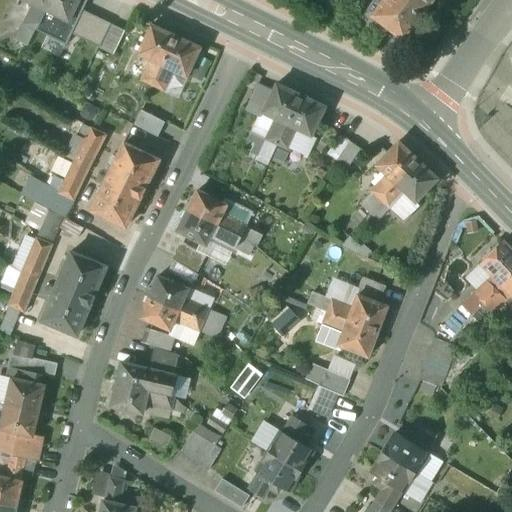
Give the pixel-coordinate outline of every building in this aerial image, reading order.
[(49,0),(25,0),(33,4),(45,10),(49,0)] [(78,0),(69,21),(45,10),(35,30),(66,45),(86,0),(78,0)] [(78,0),(49,0),(45,10),(69,21),(78,0)] [(384,0),(380,6),(374,2),(362,19),(384,35),(389,28),(396,34),(396,37),(397,39),(399,41),(402,42),(404,42),(407,41),(409,39),(410,37),(410,34),(409,32),(432,0),(384,0)] [(45,10),(33,4),(22,24),(35,30),(45,10)] [(110,24),(83,11),(72,35),(99,48),(110,24)] [(125,31),(110,24),(99,48),(113,55),(125,31)] [(175,38),(150,27),(136,55),(148,61),(161,67),(175,38)] [(199,50),(175,38),(161,67),(172,72),(185,78),(199,50)] [(148,61),(140,79),(153,85),(161,67),(148,61)] [(161,67),(153,85),(163,90),(172,72),(161,67)] [(300,96),(276,84),(271,93),(262,113),(275,120),(286,126),(300,96)] [(249,108),(262,113),(271,93),(259,87),(249,108)] [(325,107),(300,96),(286,126),(297,131),(310,137),(325,107)] [(165,122),(141,110),(134,125),(157,137),(165,122)] [(286,126),(275,120),(266,139),(277,145),(286,126)] [(297,131),(286,126),(277,145),(288,150),(297,131)] [(90,129),(60,193),(63,195),(73,201),(105,136),(90,129)] [(340,136),(328,154),(337,160),(349,142),(340,136)] [(417,161),(397,143),(375,166),(385,176),(395,185),(417,161)] [(124,144),(106,180),(98,177),(96,182),(103,186),(92,210),(126,227),(158,161),(124,144)] [(417,161),(395,185),(404,194),(414,203),(437,180),(417,161)] [(385,176),(371,191),(380,200),(395,185),(385,176)] [(60,193),(44,185),(35,202),(64,218),(73,201),(63,195),(60,193)] [(395,185),(380,200),(390,209),(404,194),(395,185)] [(225,206),(197,192),(187,211),(229,232),(234,221),(221,214),(225,206)] [(414,203),(404,194),(390,209),(404,222),(419,207),(414,203)] [(380,200),(369,213),(378,221),(390,209),(380,200)] [(229,232),(187,211),(177,231),(206,245),(210,236),(227,245),(233,234),(229,232)] [(83,229),(65,218),(59,228),(77,239),(83,229)] [(245,226),(234,221),(229,232),(233,234),(240,238),(245,226)] [(233,234),(227,245),(234,249),(240,238),(233,234)] [(37,240),(9,306),(23,312),(51,246),(37,240)] [(511,274),(511,250),(502,241),(480,264),(491,277),(474,295),(482,303),(483,304),(511,274)] [(206,255),(184,243),(174,261),(196,273),(206,255)] [(70,253),(55,289),(47,286),(44,293),(52,297),(42,320),(77,335),(105,268),(70,253)] [(511,274),(483,304),(482,303),(471,316),(479,324),(490,312),(491,313),(509,295),(511,298),(511,274)] [(188,290),(158,277),(149,297),(203,320),(207,311),(208,310),(184,299),(188,290)] [(386,286),(364,277),(360,289),(357,294),(379,303),(386,286)] [(332,300),(352,308),(357,294),(359,289),(332,278),(324,299),(310,293),(306,305),(327,312),(332,300)] [(379,303),(357,294),(352,308),(332,300),(327,312),(377,332),(387,306),(379,303)] [(203,320),(149,297),(140,317),(170,331),(174,322),(198,332),(198,331),(203,320)] [(283,336),(299,321),(289,310),(273,325),(283,336)] [(217,315),(207,311),(203,320),(213,324),(217,315)] [(377,332),(327,312),(322,324),(343,332),(338,345),(367,357),(377,332)] [(213,324),(203,320),(198,331),(210,336),(215,325),(213,324)] [(343,332),(322,324),(315,342),(336,350),(338,345),(343,332)] [(173,338),(145,329),(140,343),(152,347),(168,352),(173,338)] [(434,338),(418,379),(439,388),(455,346),(434,338)] [(168,352),(152,347),(148,365),(175,372),(178,356),(168,352)] [(56,364),(11,354),(8,368),(30,373),(44,376),(53,378),(56,364)] [(174,376),(121,363),(116,385),(162,396),(169,397),(174,376)] [(231,388),(245,398),(263,373),(249,363),(231,388)] [(319,386),(326,370),(312,364),(305,380),(319,386)] [(350,380),(326,370),(319,386),(343,397),(350,380)] [(44,376),(30,373),(28,383),(41,386),(44,376)] [(28,383),(11,379),(6,404),(37,411),(43,386),(41,386),(28,383)] [(162,396),(116,385),(111,406),(143,414),(145,404),(159,407),(162,396)] [(169,397),(162,396),(159,407),(171,410),(174,398),(169,397)] [(37,411),(6,404),(0,428),(0,430),(32,437),(32,435),(37,411)] [(291,416),(281,432),(279,431),(267,451),(300,471),(312,451),(298,442),(303,435),(301,434),(306,425),(291,416)] [(409,442),(395,433),(383,453),(415,473),(428,453),(425,452),(435,435),(421,427),(416,436),(413,435),(409,442)] [(32,435),(32,437),(0,430),(0,428),(0,451),(11,456),(34,461),(35,461),(40,437),(32,435)] [(149,442),(166,448),(171,435),(154,428),(149,442)] [(220,451),(191,433),(179,452),(208,470),(220,451)] [(300,471),(267,451),(256,471),(257,472),(247,488),(263,497),(268,488),(270,489),(274,482),(288,490),(300,471)] [(415,473),(383,453),(370,473),(384,482),(380,489),(382,490),(376,499),(391,508),(401,492),(403,493),(415,473)] [(11,456),(6,478),(19,481),(21,473),(24,459),(11,456)] [(34,461),(24,459),(21,473),(31,476),(34,461)] [(6,478),(0,477),(0,503),(15,507),(21,482),(19,481),(6,478)] [(124,482),(110,479),(105,501),(119,505),(124,482)] [(249,496),(222,479),(214,491),(241,508),(249,496)] [(376,499),(368,511),(388,511),(391,508),(376,499)] [(105,501),(103,501),(100,511),(134,511),(135,509),(105,501)] [(14,511),(15,507),(0,503),(0,511),(14,511)]
